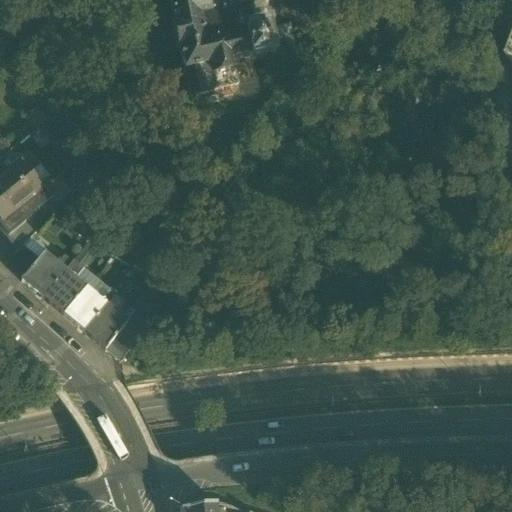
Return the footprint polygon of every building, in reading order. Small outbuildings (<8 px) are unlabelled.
[(165,0),(172,27),(170,27),(176,54),(178,54),(183,75),(183,74),(189,100),(214,94),(222,100),(232,98),(237,89),(232,64),(269,55),(264,33),(254,35),(249,13),(252,12),(256,4),(254,0),(165,0)] [(289,27),(264,33),(269,55),(293,50),(289,27)] [(40,168),(29,155),(19,164),(30,176),(40,168)] [(10,174),(0,182),(0,218),(4,224),(5,225),(34,200),(31,196),(39,188),(30,176),(19,164),(9,173),(10,174)] [(34,200),(5,225),(4,224),(0,226),(0,229),(8,240),(26,225),(25,224),(28,221),(54,199),(42,185),(39,188),(31,196),(34,200)] [(26,225),(8,240),(0,229),(0,234),(17,255),(37,233),(28,221),(25,224),(26,225)] [(30,256),(14,276),(22,283),(39,263),(30,256)] [(22,283),(21,284),(36,297),(36,296),(42,302),(65,275),(56,268),(43,257),(39,263),(22,283)] [(73,265),(64,259),(56,268),(65,275),(73,265)] [(83,272),(73,265),(65,275),(74,282),(83,272)] [(74,282),(65,275),(42,302),(49,307),(49,308),(62,319),(85,292),(74,282)] [(85,292),(62,319),(77,331),(77,330),(84,335),(106,309),(101,305),(85,292)] [(111,293),(102,303),(103,303),(101,305),(106,309),(114,300),(115,298),(111,293)] [(123,307),(114,300),(106,309),(115,316),(123,307)] [(106,309),(84,335),(91,341),(90,342),(104,354),(104,353),(123,332),(127,326),(115,316),(106,309)] [(104,353),(104,354),(120,367),(135,342),(123,332),(104,353)]
